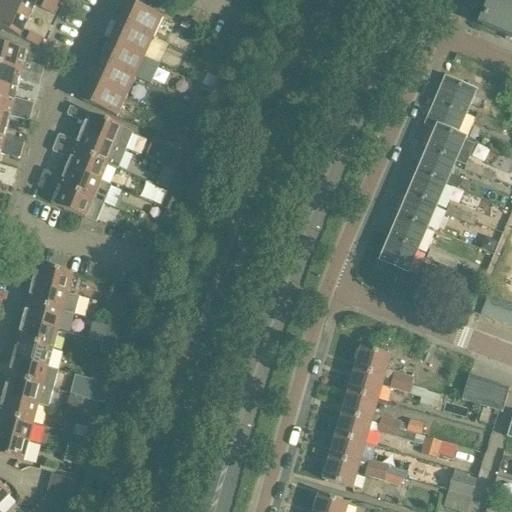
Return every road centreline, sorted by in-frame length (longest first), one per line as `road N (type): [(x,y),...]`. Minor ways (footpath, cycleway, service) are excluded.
road 1 (secondary): [(218,511),(288,283),(398,0)]
road 2 (residential): [(329,281),(431,37)]
road 3 (residential): [(0,232),(102,0)]
road 4 (residential): [(261,511),(329,281)]
road 5 (residential): [(511,358),(329,281)]
